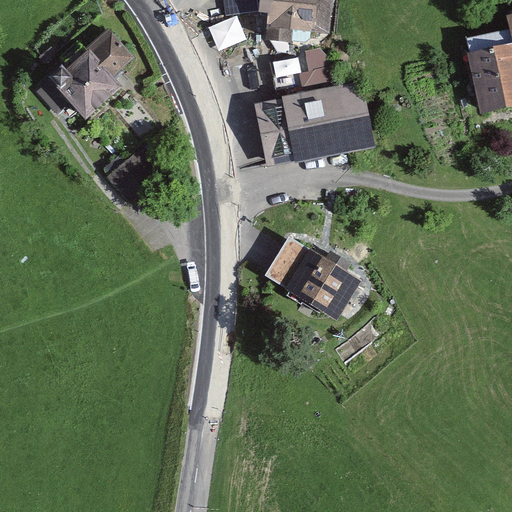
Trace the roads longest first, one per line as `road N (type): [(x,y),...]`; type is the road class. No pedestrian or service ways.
road 1 (tertiary): [(220,201),(221,283),(190,511)]
road 2 (unclassified): [(220,201),(336,175),(459,195),(511,187)]
road 3 (tertiary): [(148,0),(201,109),(220,201)]
